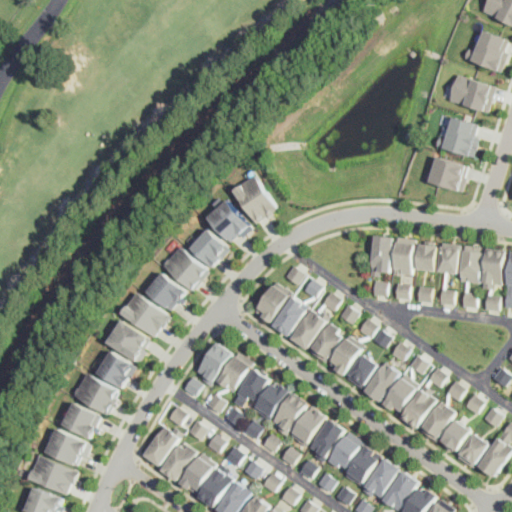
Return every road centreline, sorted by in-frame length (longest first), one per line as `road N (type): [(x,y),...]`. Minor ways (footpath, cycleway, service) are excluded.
road 1 (residential): [(511,226),(367,212),(285,239),(242,279),(162,381),(94,511)]
road 2 (residential): [(497,510),(218,309)]
